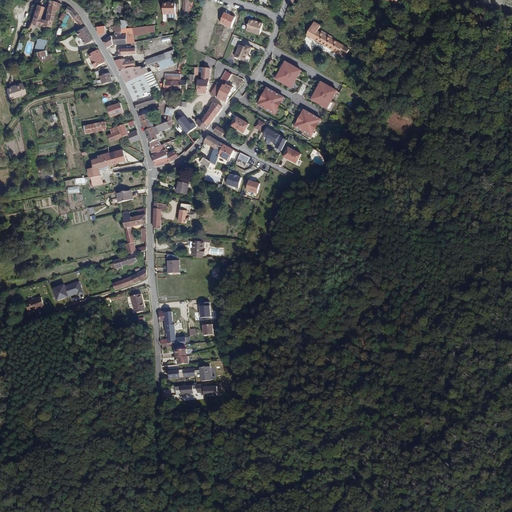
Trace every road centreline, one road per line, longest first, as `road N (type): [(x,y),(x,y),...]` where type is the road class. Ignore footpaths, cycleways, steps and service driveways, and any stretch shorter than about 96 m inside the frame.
road 1 (track): [(285,171),(383,230),(439,243),(511,237)]
road 2 (unclassified): [(151,280),(167,511)]
road 3 (residential): [(60,0),(84,17),(121,81),(151,173)]
road 4 (track): [(0,326),(151,280)]
road 5 (track): [(0,136),(34,102),(121,81)]
road 6 (unclassified): [(280,17),(263,64),(207,131)]
